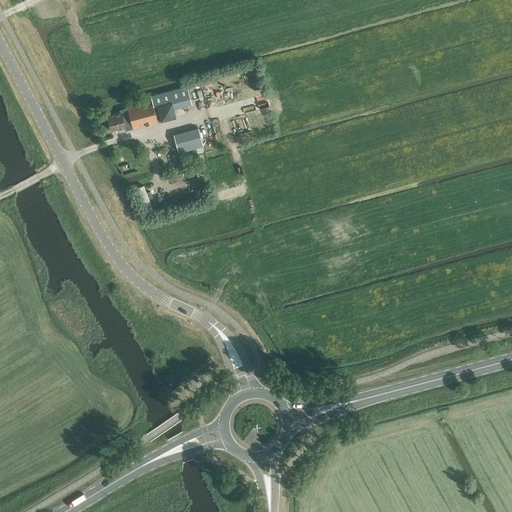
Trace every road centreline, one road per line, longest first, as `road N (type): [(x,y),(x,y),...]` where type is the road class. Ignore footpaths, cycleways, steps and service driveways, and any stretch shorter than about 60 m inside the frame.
road 1 (tertiary): [(246,395),(222,335),(138,284),(114,258),(0,44)]
road 2 (primary): [(288,419),(511,360)]
road 3 (primary): [(68,511),(151,462),(224,432)]
